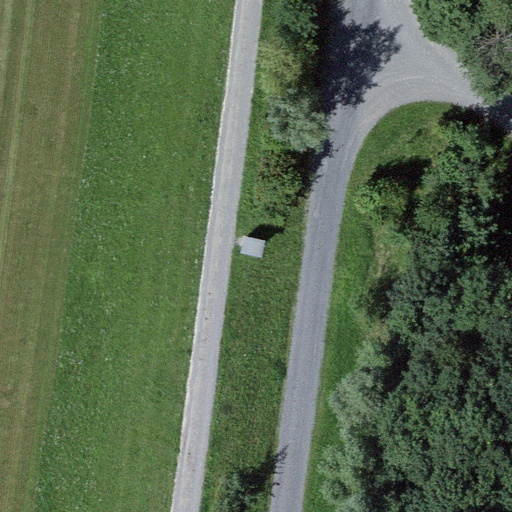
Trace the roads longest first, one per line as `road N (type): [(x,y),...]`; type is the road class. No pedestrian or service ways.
road 1 (track): [(246,0),(182,511)]
road 2 (track): [(369,44),(326,206),(287,511)]
road 3 (track): [(511,109),(463,77),(369,44),(376,0)]
